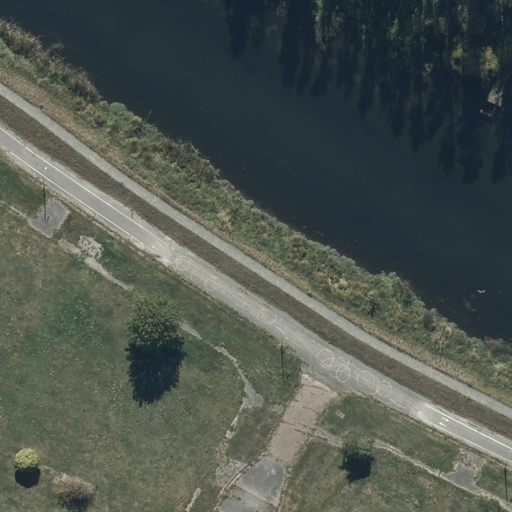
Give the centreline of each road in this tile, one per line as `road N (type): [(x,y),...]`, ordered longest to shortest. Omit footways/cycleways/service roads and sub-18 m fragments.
road 1 (track): [(171,255),(420,409)]
road 2 (track): [(328,359),(251,511)]
